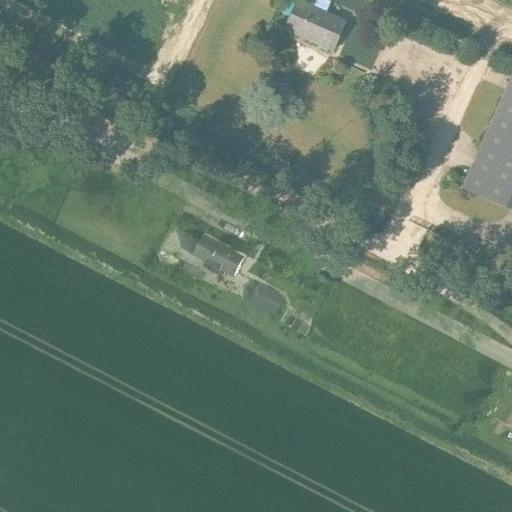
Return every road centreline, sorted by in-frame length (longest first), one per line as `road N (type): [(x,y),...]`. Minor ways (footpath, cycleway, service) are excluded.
road 1 (unclassified): [(0,95),(511,360)]
road 2 (track): [(0,215),(511,480)]
road 3 (track): [(167,92),(0,6)]
